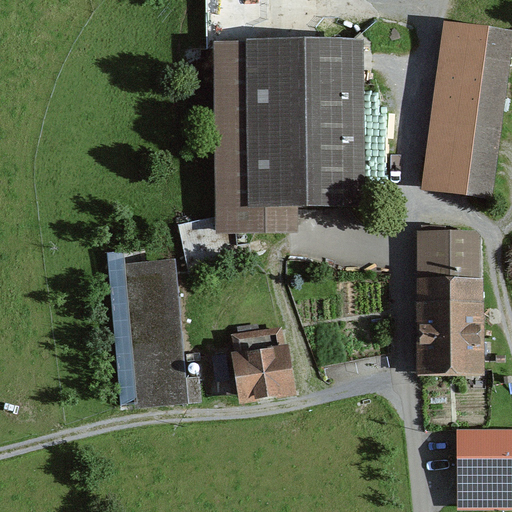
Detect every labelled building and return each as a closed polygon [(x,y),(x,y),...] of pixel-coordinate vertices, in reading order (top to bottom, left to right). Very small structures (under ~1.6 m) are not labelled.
[(507,38),(446,29),(424,192),(484,200),(507,38)] [(351,45),(204,51),(212,240),(288,237),(287,213),(358,210),(351,45)] [(480,239),(419,239),(419,377),(480,377),(480,239)] [(167,254),(109,260),(120,402),(193,402),(192,382),(175,381),(167,254)] [(280,334),(228,339),(234,400),(286,395),(280,334)] [(511,511),(511,431),(456,433),(458,511),(511,511)]
